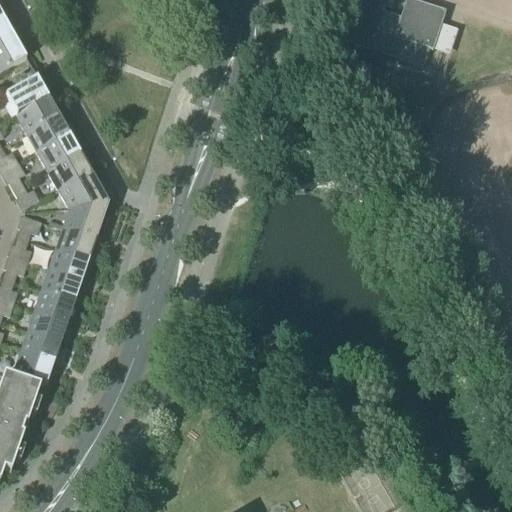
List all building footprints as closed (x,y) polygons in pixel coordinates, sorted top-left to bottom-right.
[(383,16),(387,0),(344,0),(331,42),(376,56),(374,61),(383,64),(385,59),(422,72),(428,53),(433,54),(446,15),(407,3),(400,25),(393,23),(394,19),(383,16)] [(0,27),(0,52),(13,45),(2,27),(2,26),(0,27)] [(13,45),(0,52),(0,78),(10,73),(13,78),(27,71),(23,65),(29,62),(24,53),(18,55),(13,45)] [(3,100),(14,120),(45,102),(39,92),(44,89),(39,80),(34,83),(30,77),(17,85),(20,91),(3,100)] [(14,120),(25,139),(56,122),(45,103),(46,103),(45,102),(14,120)] [(25,139),(36,158),(67,140),(66,139),(56,122),(25,139)] [(36,158),(46,176),(77,159),(66,140),(67,140),(36,158)] [(5,160),(0,163),(0,175),(7,187),(17,181),(21,179),(9,158),(5,160)] [(46,176),(57,195),(88,177),(87,177),(77,159),(46,176)] [(57,195),(67,214),(106,210),(88,178),(88,177),(57,195)] [(7,187),(11,196),(21,190),(17,181),(7,187)] [(21,190),(11,196),(16,204),(26,198),(21,190)] [(31,195),(26,198),(16,204),(23,215),(38,207),(31,195)] [(60,233),(60,234),(94,245),(106,210),(67,214),(62,229),(60,233)] [(21,224),(18,233),(29,237),(38,239),(41,229),(21,224)] [(47,229),(60,233),(62,229),(48,224),(47,229)] [(18,233),(15,242),(26,246),(29,237),(18,233)] [(60,234),(53,255),(86,266),(93,246),(94,246),(94,245),(60,234)] [(26,246),(15,242),(12,251),(23,255),(26,246)] [(31,257),(23,255),(12,251),(4,274),(16,278),(23,280),(31,257)] [(53,255),(46,275),(80,287),(80,286),(86,266),(53,255)] [(4,274),(1,283),(13,287),(16,278),(4,274)] [(46,275),(39,296),(72,307),(79,287),(80,287),(46,275)] [(13,287),(1,283),(0,286),(0,292),(9,296),(13,287)] [(17,298),(9,296),(0,292),(0,317),(2,318),(9,321),(17,298)] [(39,296),(32,316),(66,328),(66,327),(72,307),(39,296)] [(32,316),(25,338),(58,349),(65,328),(66,328),(32,316)] [(25,338),(18,357),(52,369),(52,368),(58,349),(25,338)] [(52,369),(18,357),(11,378),(44,390),(51,369),(52,369)] [(0,478),(1,476),(8,478),(21,440),(18,439),(22,429),(24,430),(37,392),(1,380),(0,382),(0,478)]
